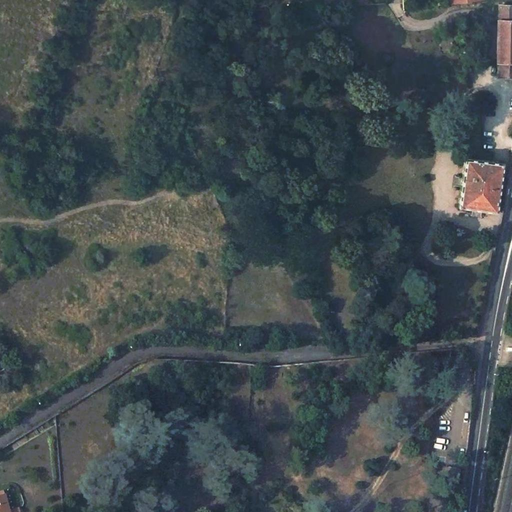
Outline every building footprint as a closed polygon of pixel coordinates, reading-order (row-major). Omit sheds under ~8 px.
[(511,3),(500,4),(499,61),(511,61),(511,3)] [(466,33),(464,28),(453,31),(456,42),(464,40),(462,34),(466,33)] [(498,76),(511,75),(511,61),(499,61),(498,76)] [(502,161),(464,156),(457,205),(496,211),(500,177),(502,161)] [(8,511),(4,495),(0,495),(0,511),(8,511)]
